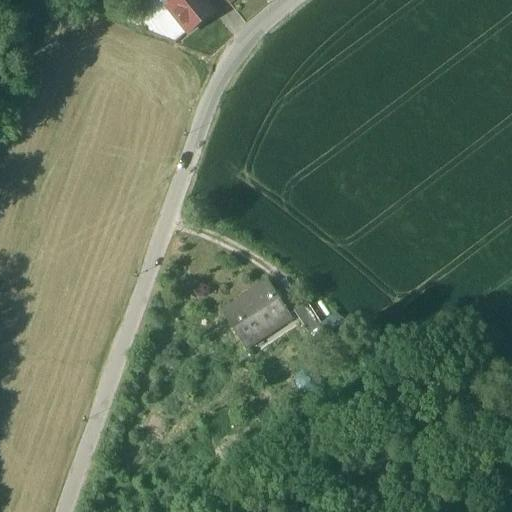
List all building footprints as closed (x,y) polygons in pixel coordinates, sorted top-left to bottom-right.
[(158,0),(153,0),(137,13),(144,22),(163,6),(158,0)] [(214,12),(204,0),(170,0),(166,4),(178,20),(188,32),(214,12)] [(178,20),(169,27),(179,40),(188,32),(178,20)] [(269,285),(225,314),(247,348),(292,319),(269,285)] [(320,326),(307,306),(294,314),(307,334),(320,326)]
